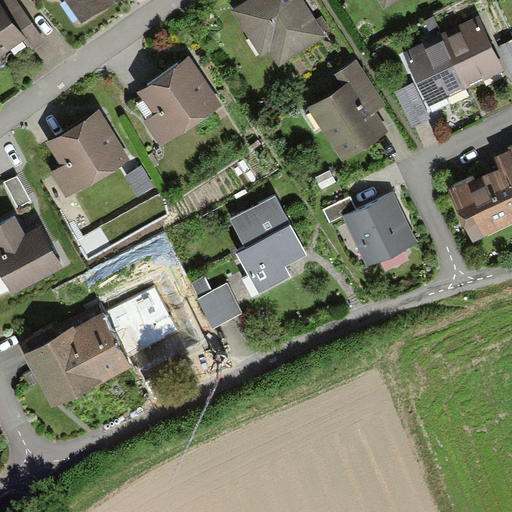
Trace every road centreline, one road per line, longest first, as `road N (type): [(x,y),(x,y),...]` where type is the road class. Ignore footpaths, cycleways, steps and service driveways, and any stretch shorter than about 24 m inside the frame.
road 1 (residential): [(42,472),(321,331),(511,269)]
road 2 (residential): [(0,121),(168,0)]
